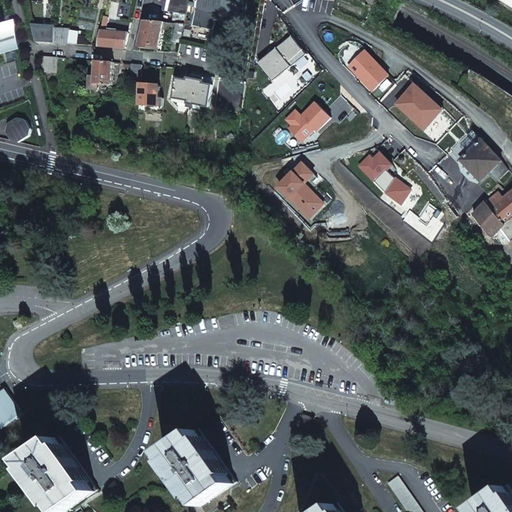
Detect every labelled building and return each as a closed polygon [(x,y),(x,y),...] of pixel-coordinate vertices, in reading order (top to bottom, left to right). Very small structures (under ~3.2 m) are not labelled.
[(186,24),(192,0),(167,0),(165,9),(174,11),(172,23),(179,24),(186,24)] [(222,32),(241,37),(248,7),(239,5),(239,2),(231,0),(203,0),(197,27),(214,31),(217,21),(225,22),(222,32)] [(99,48),(127,50),(131,34),(108,32),(110,20),(106,19),(99,48)] [(16,62),(6,21),(2,22),(0,22),(0,53),(0,54),(2,53),(5,65),(16,62)] [(149,21),(143,46),(160,47),(166,23),(149,21)] [(182,41),(184,33),(186,24),(179,24),(175,41),(182,41)] [(56,44),(69,45),(72,31),(56,29),(56,44)] [(72,31),(69,45),(77,46),(80,32),(72,31)] [(236,66),(247,68),(249,53),(238,51),(236,66)] [(56,59),(40,57),(43,70),(56,70),(56,59)] [(97,73),(96,85),(96,87),(96,91),(108,92),(108,87),(114,87),(116,64),(98,62),(97,73)] [(132,81),(142,81),(143,66),(125,65),(125,71),(133,72),(132,81)] [(176,96),(212,103),(216,84),(209,82),(210,78),(193,74),(192,78),(180,76),(176,96)] [(218,104),(242,109),(247,81),(223,76),(218,104)] [(161,107),(163,87),(145,85),(144,106),(161,107)] [(13,142),(21,144),(30,138),(32,130),(26,121),(18,119),(9,125),(7,133),(13,142)] [(197,142),(214,141),(214,131),(197,131),(197,142)] [(454,152),(462,161),(483,141),(475,132),(454,152)] [(483,141),(462,161),(481,181),(489,175),(497,183),(510,171),(501,160),(483,141)] [(511,192),(504,198),(500,193),(487,204),(496,214),(506,225),(511,232),(511,240),(511,241),(511,242),(511,192)] [(487,204),(475,216),(486,229),(492,236),(506,225),(496,214),(487,204)] [(13,384),(0,392),(0,428),(25,412),(26,414),(31,410),(13,384)] [(300,430),(311,433),(315,418),(304,415),(300,430)] [(200,508),(237,482),(220,459),(200,429),(163,455),(169,463),(166,465),(191,501),(194,499),(200,508)] [(56,511),(66,511),(98,491),(75,456),(62,437),(23,463),(30,472),(27,474),(52,510),(54,509),(56,511)] [(421,511),(397,477),(385,486),(404,511),(421,511)] [(511,511),(511,481),(511,482),(476,507),(479,511),(511,511)] [(344,511),(339,503),(326,511),(344,511)]
